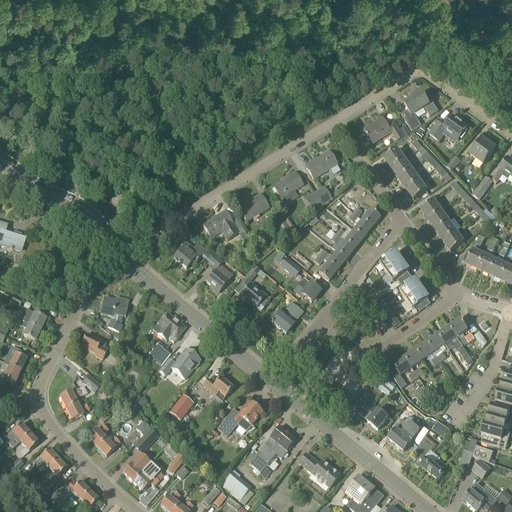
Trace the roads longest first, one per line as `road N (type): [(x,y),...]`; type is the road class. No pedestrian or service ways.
road 1 (residential): [(138,511),(49,425),(36,398),(109,250)]
road 2 (residential): [(120,253),(335,119)]
road 3 (track): [(137,0),(130,136),(119,179),(99,189)]
road 4 (secondary): [(269,380),(133,268)]
road 5 (secondary): [(114,245),(81,204),(0,157)]
road 6 (secondary): [(0,162),(79,218),(109,250)]
road 7 (secondary): [(430,511),(328,429)]
road 8 (residential): [(507,311),(492,371),(455,426)]
road 9 (residential): [(322,319),(400,218)]
